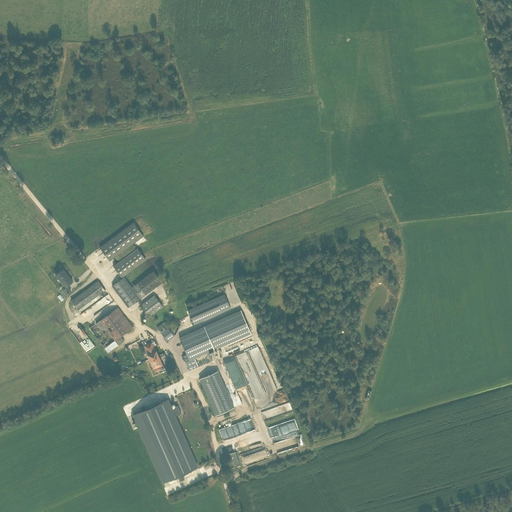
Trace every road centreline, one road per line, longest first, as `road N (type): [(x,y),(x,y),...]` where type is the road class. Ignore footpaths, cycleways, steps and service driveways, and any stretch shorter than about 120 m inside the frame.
road 1 (track): [(223,479),(208,413),(176,353),(130,317),(0,156)]
road 2 (track): [(232,511),(223,479),(359,434),(365,421),(511,377)]
